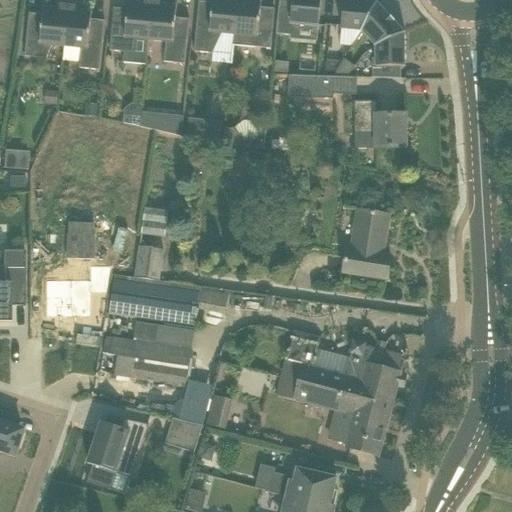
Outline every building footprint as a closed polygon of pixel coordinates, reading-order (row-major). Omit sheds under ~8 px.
[(149,41),(153,0),(141,0),(141,4),(129,3),(125,37),(111,36),(110,51),(125,53),(126,45),(131,46),(135,40),(149,41)] [(153,0),(149,41),(166,43),(164,63),(185,65),(189,20),(175,19),(177,7),(165,6),(165,0),(153,0)] [(234,35),(237,0),(213,0),(213,3),(199,2),(195,52),(213,54),(222,34),(234,35)] [(237,0),(234,35),(233,46),(271,49),(275,9),(261,8),(261,2),(249,1),(249,0),(237,0)] [(279,7),(276,34),(291,36),(292,25),(319,28),(321,0),(293,0),(293,8),(279,7)] [(361,33),(378,3),(377,3),(376,4),(344,1),(341,30),(361,32),(361,33)] [(64,47),(68,4),(57,3),(56,10),(44,9),(43,15),(29,14),(25,57),(47,59),(52,46),(64,47)] [(378,4),(378,3),(361,33),(362,33),(363,32),(375,46),(374,46),(375,47),(406,34),(405,33),(404,33),(395,23),(395,22),(388,14),(387,15),(378,5),(378,4)] [(80,5),(68,4),(64,47),(81,49),(79,69),(100,71),(105,21),(91,20),(92,14),(80,13),(80,5)] [(406,34),(375,47),(375,48),(376,47),(376,67),(405,67),(405,35),(406,34)] [(278,63),(277,73),(289,74),(290,64),(278,63)] [(331,89),(331,77),(315,76),(315,89),(331,89)] [(376,149),(406,149),(406,116),(377,116),(377,102),(355,102),(355,134),(376,134),(376,149)] [(141,106),(129,105),(125,109),(124,125),(140,128),(141,106)] [(184,118),(171,117),(169,136),(182,139),(184,118)] [(225,128),(223,145),(264,150),(265,133),(264,133),(257,123),(244,121),(234,129),(225,128)] [(222,123),(207,122),(205,141),(220,144),(222,123)] [(3,168),(28,170),(29,151),(5,149),(3,168)] [(24,190),(24,179),(9,179),(9,190),(24,190)] [(145,207),(142,233),(166,236),(169,210),(145,207)] [(344,274),(387,281),(391,257),(384,256),(390,216),(358,211),(352,251),(347,250),(344,274)] [(159,282),(161,268),(163,251),(139,247),(134,279),(159,282)] [(3,285),(0,284),(0,323),(10,324),(10,308),(25,308),(25,252),(3,252),(3,285)] [(30,256),(30,269),(45,269),(45,256),(30,256)] [(108,294),(112,267),(90,267),(90,281),(45,281),(45,318),(92,318),(92,294),(108,294)] [(199,293),(181,290),(115,280),(109,315),(194,328),(199,293)] [(191,350),(106,337),(104,354),(134,359),(131,380),(185,388),(191,350)] [(278,397),(337,412),(329,441),(347,445),(346,448),(379,457),(405,357),(355,344),(347,376),(287,360),(278,397)] [(226,429),(233,399),(213,395),(206,424),(226,429)] [(124,452),(139,457),(149,426),(125,420),(122,429),(107,424),(103,436),(98,434),(88,464),(116,474),(124,452)] [(0,453),(13,457),(15,449),(19,450),(24,435),(20,434),(21,430),(0,423),(0,453)] [(173,423),(165,449),(194,457),(203,431),(173,423)] [(293,469),(291,477),(273,473),(268,493),(287,497),(334,508),(338,492),(334,491),(337,479),(293,469)] [(202,511),(207,494),(190,490),(185,510),(192,511),(202,511)] [(333,511),(334,508),(287,497),(283,511),(333,511)]
